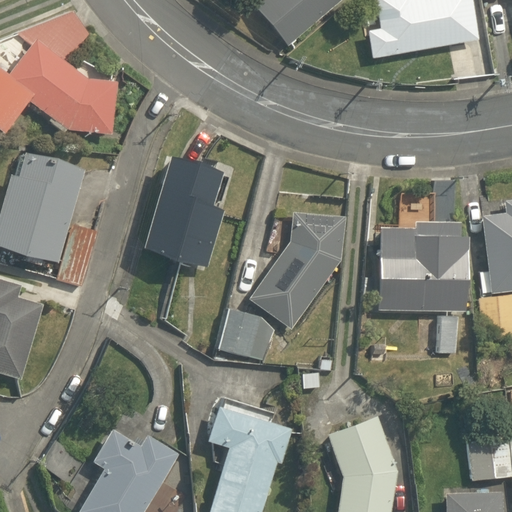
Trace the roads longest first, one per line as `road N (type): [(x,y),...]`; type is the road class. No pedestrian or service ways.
road 1 (residential): [(189,56),(130,171),(81,348),(12,466)]
road 2 (tertiary): [(189,56),(275,108),(339,127),(428,134),(511,124)]
